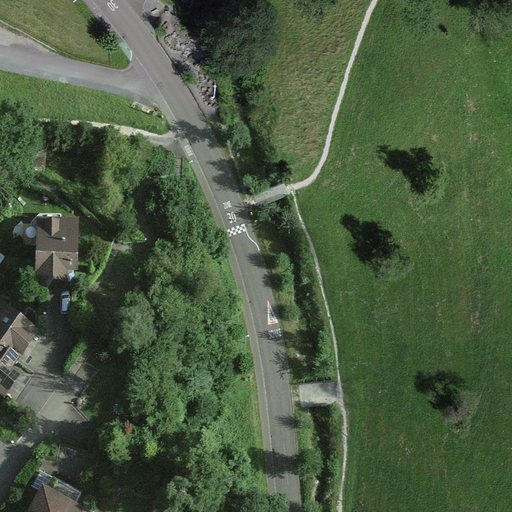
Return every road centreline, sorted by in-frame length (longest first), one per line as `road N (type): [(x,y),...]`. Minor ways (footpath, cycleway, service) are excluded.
road 1 (residential): [(103,0),(171,92),(244,251),(279,398),(291,511)]
road 2 (track): [(376,0),(321,164),(313,179),(289,189)]
